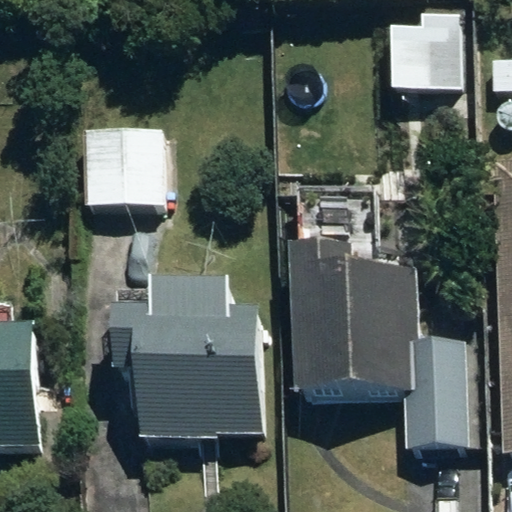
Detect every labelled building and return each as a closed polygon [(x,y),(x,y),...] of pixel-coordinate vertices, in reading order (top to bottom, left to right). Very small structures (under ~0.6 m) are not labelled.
[(397,93),(440,92),(440,105),(475,104),(472,0),(449,0),(438,0),(439,43),(425,43),(425,54),(396,55),(397,93)] [(177,140),(101,141),(102,217),(178,215),(177,140)] [(374,260),(315,262),(320,405),(419,402),(421,463),(482,461),(479,352),(435,354),(433,278),(374,280),(374,260)] [(290,380),(282,320),(255,321),(254,290),(178,293),(179,323),(149,324),(124,325),(126,384),(151,383),(153,449),(282,447),(290,380)] [(0,454),(60,453),(66,392),(57,338),(0,339),(0,454)]
